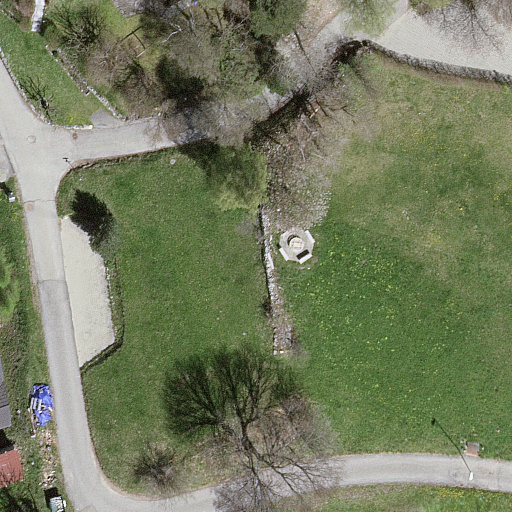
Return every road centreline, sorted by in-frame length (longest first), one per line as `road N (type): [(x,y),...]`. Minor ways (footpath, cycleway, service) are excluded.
road 1 (residential): [(402,0),(271,86),(28,168)]
road 2 (residential): [(96,511),(75,467),(28,168)]
road 3 (residential): [(511,487),(328,477),(209,511)]
